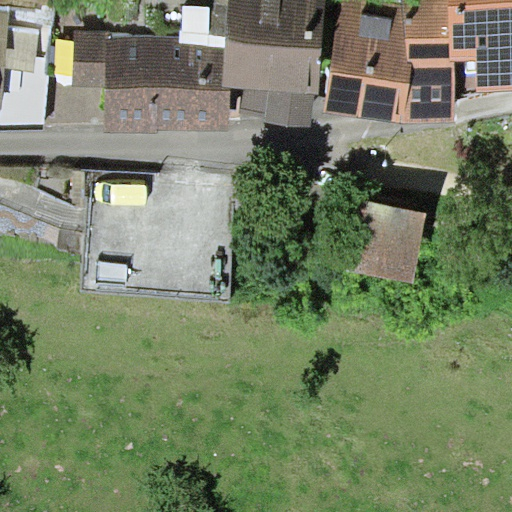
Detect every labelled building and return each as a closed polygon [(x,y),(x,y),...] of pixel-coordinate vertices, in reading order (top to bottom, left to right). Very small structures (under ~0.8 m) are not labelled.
[(229,0),(215,0),(214,7),(211,6),(210,34),(226,35),(229,0)] [(232,82),(244,83),(242,114),(267,116),(267,121),(313,125),(316,91),(320,91),(327,0),(229,0),(226,35),(223,81),(232,82)] [(450,56),(448,0),(402,0),(402,4),(369,0),(340,0),(331,66),(326,111),(401,123),(455,123),(453,56),(450,56)] [(511,0),(448,0),(450,56),(453,56),(475,55),(476,88),(511,86),(511,0)] [(0,107),(3,108),(5,69),(36,70),(38,28),(8,26),(9,5),(0,4),(0,107)] [(180,34),(107,32),(106,87),(104,133),(160,134),(160,130),(230,132),(232,82),(223,81),(226,35),(210,34),(211,6),(183,4),(182,31),(180,29),(180,34)] [(106,87),(107,32),(107,29),(75,29),(73,86),(106,87)] [(360,201),(346,268),(414,282),(428,215),(360,201)]
